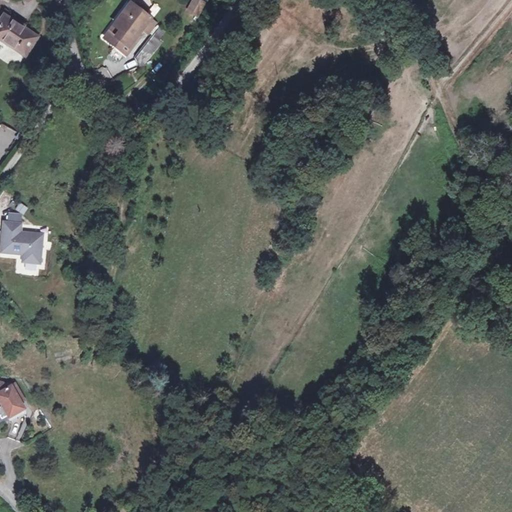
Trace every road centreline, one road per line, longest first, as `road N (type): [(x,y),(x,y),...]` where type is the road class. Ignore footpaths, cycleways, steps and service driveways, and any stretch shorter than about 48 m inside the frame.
road 1 (residential): [(78,64),(116,105),(154,107),(240,0)]
road 2 (track): [(366,0),(433,80),(462,154),(486,187)]
road 3 (residential): [(78,64),(0,178)]
